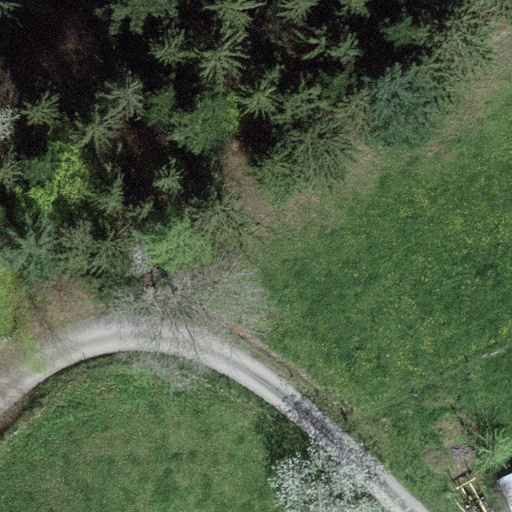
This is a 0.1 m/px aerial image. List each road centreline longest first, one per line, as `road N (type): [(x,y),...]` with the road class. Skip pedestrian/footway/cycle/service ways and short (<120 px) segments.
road 1 (track): [(0,112),(43,80),(106,51),(272,42),(498,0)]
road 2 (track): [(0,390),(45,355),(101,331),(126,327),(186,338),(258,377),(408,511)]
